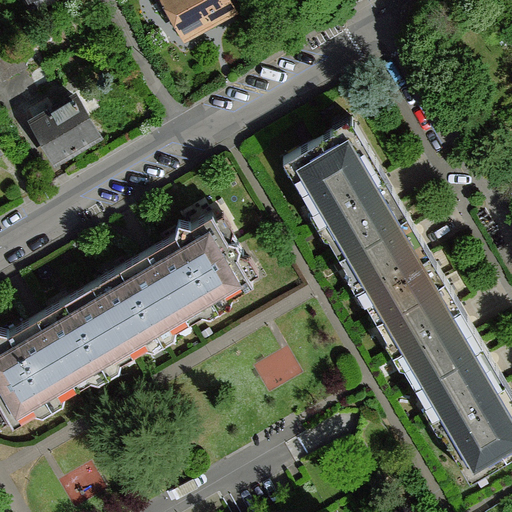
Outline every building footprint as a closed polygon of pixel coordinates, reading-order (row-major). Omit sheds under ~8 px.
[(175,8),(170,0),(158,0),(165,13),(175,8)] [(170,0),(175,8),(187,30),(210,18),(205,11),(224,0),(170,0)] [(13,41),(0,48),(0,74),(2,78),(26,65),(13,41)] [(76,96),(36,119),(57,156),(97,132),(76,96)] [(340,252),(409,211),(386,172),(353,116),(284,156),(340,252)] [(157,242),(149,247),(190,316),(254,279),(214,209),(157,242)] [(378,317),(447,276),(409,211),(340,252),(378,317)] [(149,247),(93,280),(134,349),(190,316),(149,247)] [(415,381),(484,340),(447,276),(378,317),(415,381)] [(93,280),(37,312),(79,382),(134,349),(93,280)] [(28,318),(0,334),(0,395),(14,419),(79,382),(37,312),(28,318)] [(484,340),(415,381),(472,476),(511,452),(511,387),(508,380),(484,340)]
